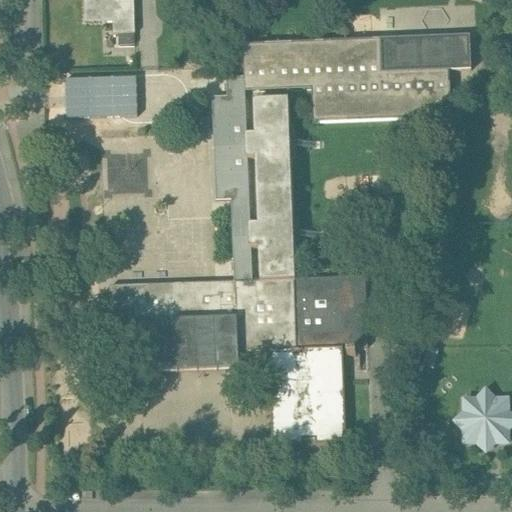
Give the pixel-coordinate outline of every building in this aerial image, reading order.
[(104,24),(130,23),(135,23),(133,0),(89,0),(90,11),(104,10),(104,24)] [(135,23),(117,24),(116,24),(113,24),(113,35),(135,34),(135,23)] [(471,71),(470,49),(470,48),(470,37),(243,47),(244,80),(227,81),(228,93),(312,90),(313,124),(451,119),(450,72),(471,71)] [(228,93),(228,99),(212,100),(216,202),(232,201),(235,282),(238,353),(239,354),(240,354),(268,353),(272,448),(303,447),(303,442),(315,441),(315,447),(346,445),(342,350),(367,349),(364,278),(295,281),(288,101),(254,103),(255,136),(245,136),(244,93),(228,93)] [(443,260),(442,240),(370,243),(370,263),(443,261),(443,260)] [(430,286),(428,265),(370,268),(371,289),(430,286)] [(137,374),(137,375),(238,371),(238,370),(239,370),(235,283),(110,288),(112,358),(135,357),(136,374),(137,374)] [(485,393),(477,402),(464,402),(464,414),(455,423),(464,432),(464,445),(477,445),(486,453),(495,444),(507,444),(507,402),(494,402),(485,393)]
